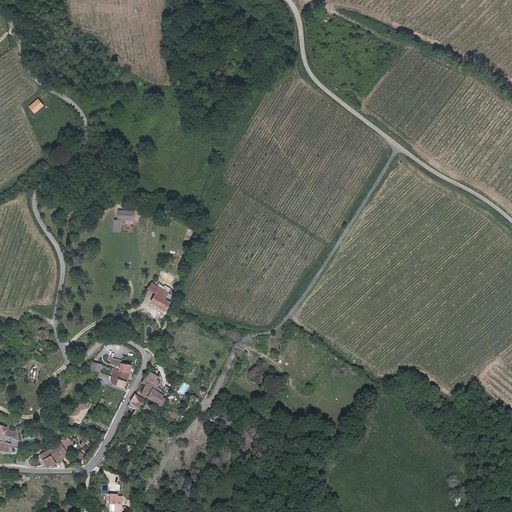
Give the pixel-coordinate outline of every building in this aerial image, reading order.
[(38,113),(47,106),(41,99),(32,106),(38,113)] [(135,220),(136,211),(121,210),(121,219),(135,220)] [(154,302),(168,311),(173,302),(167,299),(171,293),(155,284),(151,289),(159,294),(154,302)] [(54,354),(42,346),(37,352),(44,357),(46,354),(52,357),(54,354)] [(109,362),(124,366),(124,361),(124,359),(111,355),(109,362)] [(136,364),(124,361),(124,366),(123,369),(122,376),(131,379),(136,364)] [(105,364),(95,362),(94,370),(103,372),(105,364)] [(122,376),(123,369),(116,368),(113,382),(121,384),(122,376)] [(143,395),(150,398),(151,398),(155,389),(158,391),(160,386),(159,385),(161,381),(158,380),(160,376),(152,372),(148,380),(146,379),(144,383),(148,386),(143,395)] [(129,386),(131,379),(122,376),(121,384),(129,386)] [(159,402),(164,394),(158,391),(155,389),(151,398),(159,402)] [(140,394),(134,402),(131,406),(136,408),(141,410),(148,399),(140,394)] [(168,396),(164,394),(159,402),(165,406),(169,399),(167,398),(168,396)] [(82,402),(91,407),(94,403),(87,399),(82,402)] [(84,421),(91,407),(82,402),(71,422),(75,424),(78,419),(84,421)] [(0,421),(0,431),(10,435),(12,426),(0,421)] [(64,442),(68,449),(72,444),(74,446),(77,443),(69,436),(64,442)] [(15,443),(1,440),(0,442),(0,448),(13,451),(15,443)] [(57,446),(65,459),(68,463),(74,459),(68,449),(64,442),(57,446)] [(52,467),(65,459),(57,446),(44,454),(52,467)] [(20,456),(19,464),(26,465),(27,457),(20,456)] [(147,497),(150,499),(150,501),(151,504),(153,506),(157,507),(159,506),(161,504),(162,501),(162,498),(160,496),(158,494),(154,494),(152,495),(149,493),(147,497)] [(119,495),(113,494),(112,511),(119,511),(118,511),(123,511),(124,497),(119,496),(119,495)]
